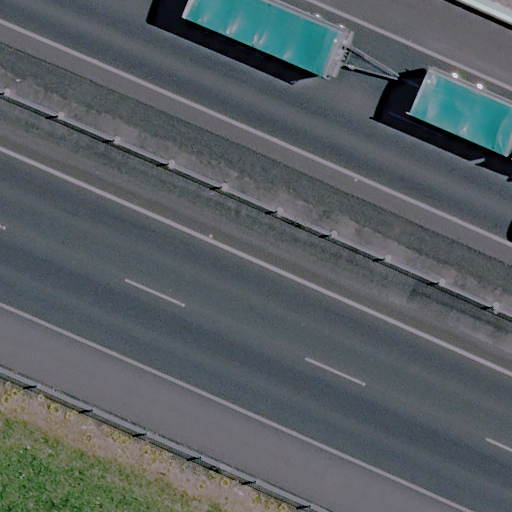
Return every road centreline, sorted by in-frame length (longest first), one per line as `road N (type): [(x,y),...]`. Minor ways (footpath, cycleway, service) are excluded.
road 1 (motorway): [(511,453),(396,397),(0,235)]
road 2 (motorway): [(102,0),(511,168)]
